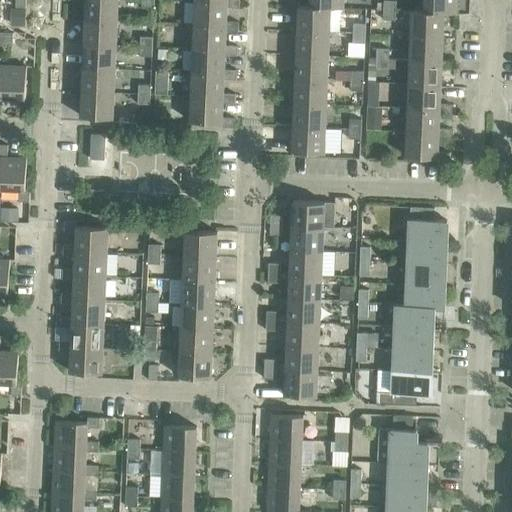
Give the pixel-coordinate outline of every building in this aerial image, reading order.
[(85,0),(85,20),(117,21),(117,0),(85,0)] [(153,0),(141,0),(141,8),(154,8),(153,0)] [(195,0),(194,24),(226,26),(226,31),(238,32),(238,22),(226,21),(227,7),(227,2),(195,0)] [(310,0),(310,6),(310,7),(330,8),(343,9),(343,0),(310,0)] [(384,0),(383,10),(395,10),(396,1),(384,0)] [(424,0),(424,11),(424,12),(444,13),(456,14),(456,0),(424,0)] [(298,6),(297,30),(329,32),(330,8),(310,7),(310,6),(298,6)] [(10,9),(10,26),(25,26),(25,9),(10,9)] [(395,10),(383,10),(383,20),(395,20),(395,10)] [(412,11),(411,35),(443,37),(444,13),(424,12),(424,11),(412,11)] [(85,20),(84,44),(116,45),(117,21),(85,20)] [(353,23),(353,33),(365,33),(365,24),(353,23)] [(194,24),(193,48),(225,50),(225,55),(237,56),(237,46),(225,45),(226,31),(226,26),(194,24)] [(297,30),(296,54),(328,56),(329,32),(297,30)] [(3,32),(2,45),(12,45),(13,33),(3,32)] [(365,33),(353,33),(352,43),(365,43),(365,33)] [(411,35),(409,59),(442,61),(443,37),(411,35)] [(140,36),(140,46),(152,47),(152,37),(140,36)] [(84,44),(83,68),(115,69),(116,45),(84,44)] [(127,46),(127,55),(139,56),(140,46),(127,46)] [(152,47),(140,46),(139,56),(152,56),(152,47)] [(193,48),(192,72),(224,74),(224,79),(236,80),(236,70),(224,69),(225,55),(225,50),(193,48)] [(376,48),(376,58),(388,58),(389,48),(376,48)] [(158,49),(157,59),(167,60),(168,49),(158,49)] [(296,54),(295,78),(327,80),(328,56),(296,54)] [(388,58),(376,58),(376,67),(388,68),(388,58)] [(409,59),(408,83),(441,85),(442,61),(409,59)] [(1,65),(0,95),(0,97),(25,99),(26,66),(1,65)] [(83,68),(82,92),(114,93),(115,69),(83,68)] [(351,71),(351,81),(363,81),(363,72),(351,71)] [(192,72),(191,96),(223,98),(223,103),(235,104),(235,94),(223,93),(224,79),(224,74),(192,72)] [(295,78),(294,102),(326,104),(327,80),(295,78)] [(363,81),(351,81),(350,91),(362,91),(363,81)] [(368,81),(368,89),(380,90),(380,82),(375,82),(368,81)] [(408,83),(407,107),(440,109),(439,114),(451,115),(452,105),(440,104),(441,85),(408,83)] [(138,84),(138,94),(150,95),(150,85),(138,84)] [(114,93),(82,92),(80,117),(103,118),(113,118),(114,93)] [(150,95),(138,94),(137,104),(150,104),(150,95)] [(223,98),(191,96),(190,121),(221,123),(221,127),(234,128),(234,118),(222,117),(223,103),(223,98)] [(294,102),(293,126),(325,128),(326,104),(294,102)] [(367,106),(366,130),(381,130),(382,106),(379,106),(367,106)] [(407,107),(406,131),(439,133),(438,138),(450,139),(451,129),(439,128),(439,114),(440,109),(407,107)] [(137,109),(137,123),(149,123),(149,109),(137,109)] [(349,119),(349,129),(361,129),(361,120),(349,119)] [(325,128),(293,126),(292,151),(324,153),(325,128)] [(361,129),(349,129),(348,139),(360,139),(361,129)] [(439,133),(406,131),(405,156),(437,157),(437,162),(449,162),(450,153),(438,152),(438,138),(439,133)] [(91,134),(90,159),(104,160),(105,134),(91,134)] [(1,157),(0,189),(20,190),(19,202),(29,202),(30,190),(25,190),(26,158),(7,157),(1,157)] [(292,201),(291,226),(323,227),(325,202),(292,201)] [(0,207),(0,213),(0,220),(18,222),(18,208),(0,207)] [(410,207),(409,241),(446,242),(447,220),(434,220),(434,208),(410,207)] [(270,215),(270,225),(282,225),(282,215),(270,215)] [(76,231),(75,245),(75,251),(107,252),(108,227),(76,226),(77,221),(64,221),(64,231),(76,231)] [(282,225),(270,225),(269,234),(282,235),(282,225)] [(291,226),(290,250),(322,251),(323,227),(291,226)] [(185,231),(184,255),(216,257),(217,232),(185,231)] [(409,241),(408,262),(445,264),(446,242),(409,241)] [(148,244),(148,254),(160,254),(161,245),(148,244)] [(75,255),(74,269),(74,275),(106,276),(107,252),(75,251),(75,245),(63,245),(63,255),(75,255)] [(360,246),(360,261),(370,261),(370,247),(360,246)] [(290,250),(289,274),(321,275),(322,251),(290,250)] [(160,254),(148,254),(148,264),(160,264),(160,254)] [(184,255),(183,279),(215,281),(216,257),(184,255)] [(0,258),(0,291),(8,292),(10,259),(0,258)] [(370,261),(360,261),(359,275),(369,275),(370,261)] [(408,262),(407,284),(444,286),(445,264),(408,262)] [(268,263),(268,273),(280,273),(280,263),(268,263)] [(74,279),(73,293),(73,299),(105,300),(106,276),(74,275),(74,269),(62,269),(62,279),(74,279)] [(280,273),(268,273),(267,282),(280,283),(280,273)] [(289,274),(288,298),(320,299),(321,275),(289,274)] [(183,279),(182,303),(214,305),(215,281),(183,279)] [(407,284),(406,305),(434,307),(444,308),(444,286),(407,284)] [(358,289),(358,303),(368,304),(369,289),(358,289)] [(146,292),(146,302),(158,302),(159,293),(146,292)] [(72,303),(72,317),(72,323),(104,324),(105,300),(73,299),(73,293),(61,293),(61,303),(72,303)] [(288,298),(287,322),(319,323),(320,299),(288,298)] [(158,302),(146,302),(145,312),(158,312),(158,302)] [(182,303),(181,327),(213,329),(214,305),(182,303)] [(368,304),(358,303),(357,317),(367,318),(368,304)] [(396,304),(395,327),(433,328),(434,307),(406,305),(396,304)] [(266,311),(266,321),(278,321),(278,311),(266,311)] [(145,316),(145,325),(154,325),(154,317),(145,316)] [(71,327),(71,341),(71,347),(103,348),(104,324),(72,323),(72,317),(60,317),(60,327),(71,327)] [(278,321),(266,321),(265,330),(277,331),(278,321)] [(287,322),(286,346),(318,347),(319,323),(287,322)] [(181,327),(180,351),(212,353),(213,329),(181,327)] [(395,327),(394,348),(432,350),(433,328),(395,327)] [(357,332),(356,347),(366,347),(367,333),(357,332)] [(144,340),(144,350),(156,350),(156,341),(144,340)] [(71,347),(71,341),(59,341),(59,351),(70,351),(69,372),(102,373),(103,348),(71,347)] [(286,346),(285,370),(317,371),(318,347),(286,346)] [(366,347),(356,347),(356,361),(366,361),(366,347)] [(394,348),(393,370),(431,371),(432,350),(394,348)] [(0,382),(11,383),(11,395),(21,396),(21,384),(17,383),(18,351),(0,350),(0,382)] [(156,350),(144,350),(143,360),(156,360),(156,350)] [(212,353),(180,351),(178,376),(194,377),(211,378),(212,353)] [(264,359),(264,369),(276,369),(276,359),(264,359)] [(148,364),(148,380),(157,381),(157,365),(148,364)] [(276,369),(264,369),(263,378),(275,379),(276,369)] [(317,371),(285,370),(284,394),(316,396),(317,371)] [(393,370),(392,392),(430,394),(431,371),(393,370)] [(380,403),(392,404),(392,392),(380,392),(380,403)] [(271,414),(270,439),(302,440),(303,415),(271,414)] [(412,416),(393,415),(393,425),(412,426),(412,416)] [(55,420),(54,445),(86,446),(86,441),(87,427),(99,428),(99,418),(87,417),(87,422),(55,420)] [(336,418),(335,432),(347,432),(348,422),(348,418),(343,418),(336,418)] [(164,425),(163,450),(195,451),(196,427),(164,425)] [(335,432),(335,441),(347,442),(347,432),(335,432)] [(128,439),(127,449),(139,449),(140,439),(128,439)] [(270,439),(269,463),(301,464),(302,440),(270,439)] [(54,445),(53,469),(85,470),(85,465),(86,451),(98,452),(98,442),(86,441),(86,446),(54,445)] [(347,442),(335,441),(334,451),(346,452),(347,442)] [(390,441),(389,463),(427,465),(428,442),(390,441)] [(139,449),(127,449),(127,458),(139,459),(139,449)] [(163,450),(162,474),(194,475),(195,451),(163,450)] [(334,451),(334,466),(346,466),(346,452),(334,451)] [(128,463),(128,472),(138,473),(139,463),(128,463)] [(269,463),(268,487),(300,488),(301,464),(269,463)] [(389,463),(388,485),(426,486),(427,465),(389,463)] [(53,469),(52,493),(84,494),(84,489),(85,475),(97,476),(97,466),(85,465),(85,470),(53,469)] [(351,469),(350,483),(360,483),(361,469),(351,469)] [(162,474),(161,498),(193,499),(194,475),(162,474)] [(333,479),(333,489),(345,490),(345,480),(333,479)] [(360,483),(350,483),(350,497),(360,497),(360,483)] [(388,485),(388,506),(425,508),(426,486),(388,485)] [(125,487),(125,496),(137,497),(138,487),(125,487)] [(267,511),(279,511),(295,511),(298,511),(299,511),(300,488),(268,487),(267,511)] [(51,511),(83,511),(84,499),(96,500),(96,490),(84,489),(84,494),(52,493),(51,511)] [(345,490),(333,489),(332,499),(344,500),(345,490)] [(137,497),(125,496),(125,506),(137,507),(137,497)] [(160,511),(192,511),(193,499),(161,498),(160,511)]
